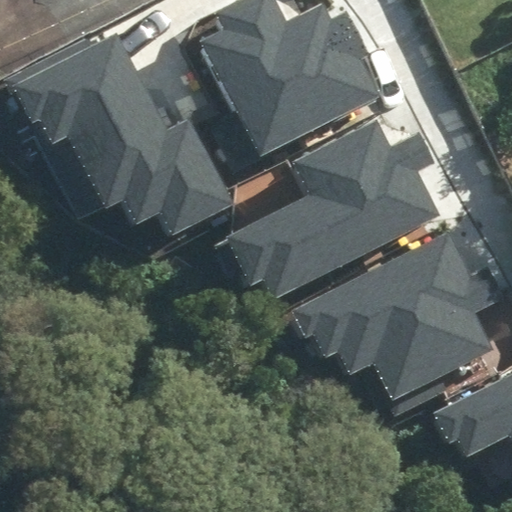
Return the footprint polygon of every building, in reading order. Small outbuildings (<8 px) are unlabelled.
[(228,29),(200,43),(258,158),(384,96),(344,16),(329,23),(320,3),(287,19),(277,0),(257,0),(222,18),(228,29)] [(114,29),(11,80),(44,146),(69,134),(105,205),(123,196),(137,225),(161,213),(172,234),(231,205),(187,116),(164,128),(114,29)] [(269,272),(281,295),(438,217),(388,118),(299,162),(313,191),(224,235),(248,283),(269,272)] [(459,224),(291,308),(317,361),(339,350),(352,376),(373,365),(388,395),(486,347),(469,314),(497,300),(459,224)] [(511,375),(434,415),(457,459),(510,433),(511,435),(511,375)]
